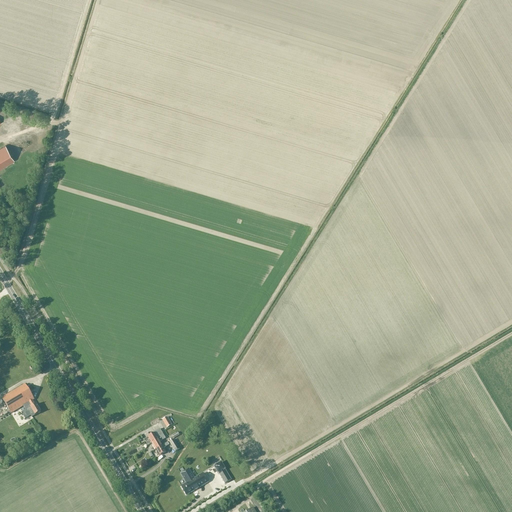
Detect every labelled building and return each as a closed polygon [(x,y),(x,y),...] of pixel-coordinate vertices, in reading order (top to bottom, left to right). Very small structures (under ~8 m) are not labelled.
[(0,169),(14,161),(5,146),(0,148),(0,169)] [(35,416),(41,412),(36,405),(35,405),(33,401),(34,400),(25,385),(2,398),(11,414),(29,403),(31,407),(31,408),(35,416)] [(167,417),(165,418),(162,420),(167,428),(172,425),(167,417)] [(152,444),(164,437),(164,436),(164,437),(162,434),(160,429),(154,433),(155,433),(148,437),(152,444)] [(155,450),(162,446),(160,442),(165,439),(164,437),(152,444),(155,450)] [(174,440),(169,442),(175,452),(179,449),(174,440)] [(159,456),(166,452),(163,448),(169,445),(168,443),(162,446),(155,450),(159,456)] [(214,467),(218,474),(219,473),(225,484),(231,480),(225,470),(221,463),(214,467)] [(198,488),(208,482),(203,474),(194,479),(188,469),(181,474),(187,484),(181,487),(186,496),(195,490),(195,491),(198,489),(198,488)]
